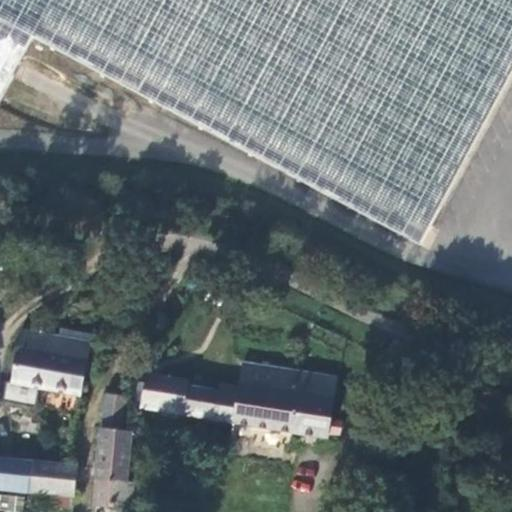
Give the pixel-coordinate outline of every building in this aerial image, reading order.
[(511,87),(511,0),(0,0),(0,112),(37,43),(425,251),(511,87)] [(81,394),(92,341),(25,330),(15,382),(81,394)] [(327,438),(338,376),(246,360),(242,386),(221,383),(221,390),(190,385),(191,379),(151,372),(145,406),(327,438)] [(110,395),(107,429),(122,430),(126,396),(110,395)] [(105,428),(97,504),(135,509),(138,483),(130,482),(134,432),(122,430),(107,429),(105,428)] [(0,466),(0,489),(33,493),(37,463),(2,457),(0,466)] [(37,463),(33,493),(71,498),(75,468),(69,466),(37,463)]
